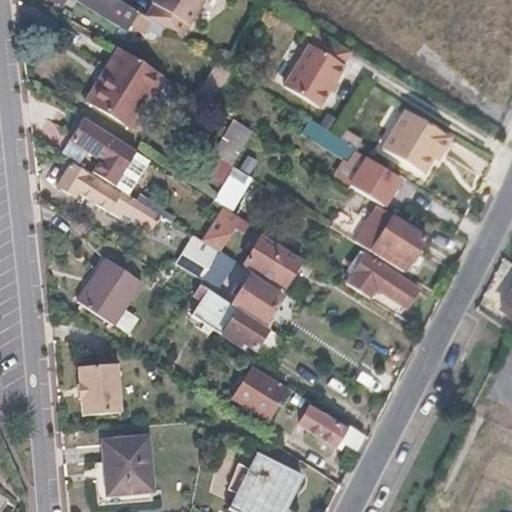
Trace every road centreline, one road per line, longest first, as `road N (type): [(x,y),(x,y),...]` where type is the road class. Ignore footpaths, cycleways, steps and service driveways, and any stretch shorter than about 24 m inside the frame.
road 1 (residential): [(0,35),(49,511)]
road 2 (residential): [(511,192),(349,511)]
